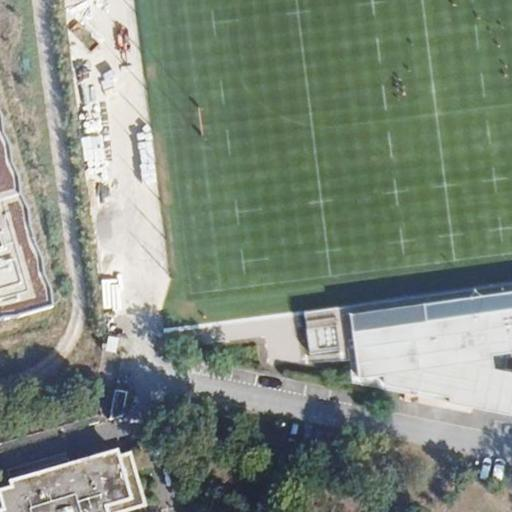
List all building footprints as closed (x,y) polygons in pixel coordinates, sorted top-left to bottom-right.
[(0,198),(18,193),(18,173),(11,164),(8,139),(0,130),(0,127),(0,198)] [(43,307),(51,307),(52,287),(42,275),(41,251),(32,244),(30,232),(27,220),(25,202),(18,193),(0,198),(0,317),(12,318),(23,310),(38,311),(43,307)] [(348,337),(349,354),(349,355),(350,355),(354,384),(371,382),(371,383),(381,382),(380,391),(445,405),(443,411),(511,425),(511,381),(489,377),(492,363),(511,360),(511,290),(344,312),(348,337)] [(349,355),(349,354),(343,355),(347,390),(443,411),(445,405),(380,391),(381,382),(371,383),(371,382),(354,384),(350,355),(349,355)] [(122,511),(106,445),(0,474),(0,511),(122,511)]
